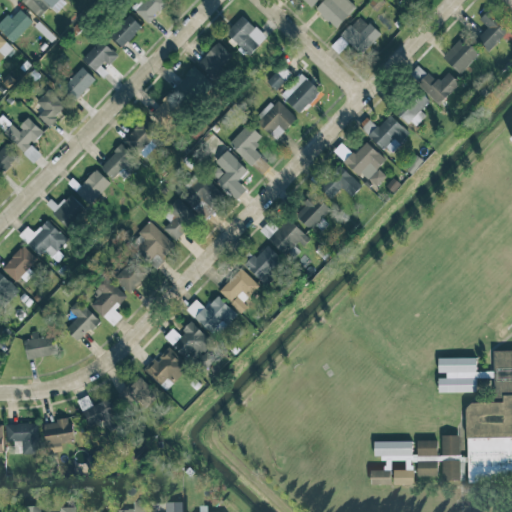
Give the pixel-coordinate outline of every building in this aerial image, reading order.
[(20,0),(38,19),(58,0),(20,0)] [(146,23),(167,4),(163,0),(141,0),(133,8),(146,23)] [(356,7),(348,0),(323,0),(315,9),(335,29),(356,7)] [(32,21),(20,9),(11,18),(7,14),(0,21),(0,30),(13,42),(32,21)] [(508,30),(487,10),(479,20),(487,27),(475,40),(488,51),(508,30)] [(141,28),(129,15),(109,34),(121,47),(141,28)] [(225,33),(249,55),(266,37),(242,15),(225,33)] [(379,35),(359,15),(341,35),(361,54),(379,35)] [(0,61),(12,48),(0,36),(0,61)] [(459,73),(478,54),(461,37),(442,57),(459,73)] [(105,61),(108,65),(117,56),(101,39),(82,58),(94,72),(105,61)] [(200,60),(217,78),(235,60),(218,42),(200,60)] [(276,90),(291,74),(282,65),(267,82),(276,90)] [(418,82),(426,74),(417,66),(410,75),(418,82)] [(95,80),(83,67),(62,87),(74,100),(95,80)] [(211,83),(193,67),(150,115),(168,131),(211,83)] [(459,83),(448,72),(439,82),(428,72),(417,85),(439,105),(459,83)] [(280,95),(298,113),(320,92),(302,73),(280,95)] [(37,116),(47,126),(66,107),(48,90),(37,103),(44,110),(37,116)] [(425,116),(419,110),(428,102),(418,91),(397,111),(413,128),(425,116)] [(255,120),(276,140),(296,118),(275,98),(255,120)] [(410,133),(389,114),(376,128),(369,122),(364,128),(370,133),(368,136),(385,152),(388,149),(399,158),(405,151),(399,145),(410,133)] [(24,152),(43,132),(28,118),(17,130),(12,124),(3,133),(24,152)] [(159,132),(144,118),(123,141),(138,155),(159,132)] [(262,138),(247,124),(229,144),(252,165),(261,155),(253,148),(262,138)] [(346,161),(374,188),(386,176),(377,168),(385,160),(365,141),(346,161)] [(0,173),(17,157),(5,144),(0,149),(0,173)] [(123,168),(130,174),(141,162),(121,144),(100,168),(113,179),(123,168)] [(228,191),(248,170),(226,150),(214,163),(218,166),(210,174),(228,191)] [(341,167),(321,188),(331,198),(341,188),(351,197),(361,186),(341,167)] [(75,191),(90,205),(110,183),(95,169),(75,191)] [(180,195),(201,217),(222,197),(202,175),(180,195)] [(331,209),(313,194),(294,215),(312,230),(331,209)] [(52,214),(68,229),(86,209),(70,195),(52,214)] [(170,221),(163,230),(177,241),(197,217),(176,201),(164,217),(170,221)] [(286,256),(289,253),(292,256),(301,246),(302,247),(310,239),(288,218),(268,240),(286,256)] [(51,257),(68,241),(48,220),(33,233),(28,227),(19,235),(39,256),(45,250),(51,257)] [(137,233),(143,239),(134,248),(154,268),(175,247),(150,220),(137,233)] [(286,262),(265,244),(245,267),(265,285),(286,262)] [(22,285),(33,273),(29,268),(37,259),(22,246),(3,267),(22,285)] [(128,293),(149,274),(134,258),(113,277),(128,293)] [(260,287),(241,268),(218,292),(238,310),(260,287)] [(19,291),(0,272),(0,306),(2,309),(19,291)] [(90,303),(102,317),(112,308),(113,310),(126,298),(107,277),(91,292),(96,298),(90,303)] [(195,300),(186,310),(216,338),(237,315),(217,296),(205,309),(195,300)] [(65,329),(78,342),(99,320),(77,300),(69,309),(77,317),(65,329)] [(189,353),(207,367),(214,358),(204,350),(212,340),(190,322),(172,345),(186,356),(189,353)] [(27,359),(56,354),(53,335),(23,340),(27,359)] [(145,371),(160,385),(162,383),(168,388),(188,366),(168,346),(145,371)] [(511,479),(468,480),(464,406),(471,400),(494,400),(494,352),(511,351),(511,479)] [(438,393),(476,392),(476,378),(493,377),(493,371),(476,372),(476,357),(437,358),(438,375),(438,393)] [(126,409),(134,402),(142,411),(157,397),(139,376),(116,397),(126,409)] [(104,420),(108,430),(123,423),(111,397),(80,411),(88,427),(104,420)] [(74,441),(71,419),(44,422),(47,452),(61,450),(61,443),(74,441)] [(21,441),(22,454),(38,454),(37,423),(6,424),(6,441),(21,441)] [(440,435),(458,435),(458,454),(441,454),(440,435)] [(390,485),(390,460),(406,460),(406,469),(412,469),(412,461),(460,460),(460,455),(412,456),(412,441),(373,442),(374,456),(383,456),(384,470),(370,470),(370,486),(390,485)] [(419,442),(437,442),(437,479),(420,479),(419,442)] [(441,460),(458,460),(458,478),(442,478),(441,460)] [(414,485),(413,470),(393,470),(393,486),(414,485)]
